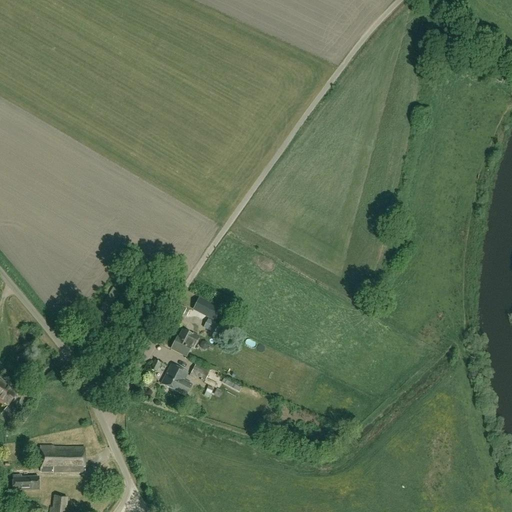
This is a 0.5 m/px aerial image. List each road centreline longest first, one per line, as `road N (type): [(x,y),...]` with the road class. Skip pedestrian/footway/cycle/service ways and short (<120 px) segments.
road 1 (unclassified): [(104,423),(191,276),(399,0)]
road 2 (unclassified): [(104,423),(67,354),(0,271)]
